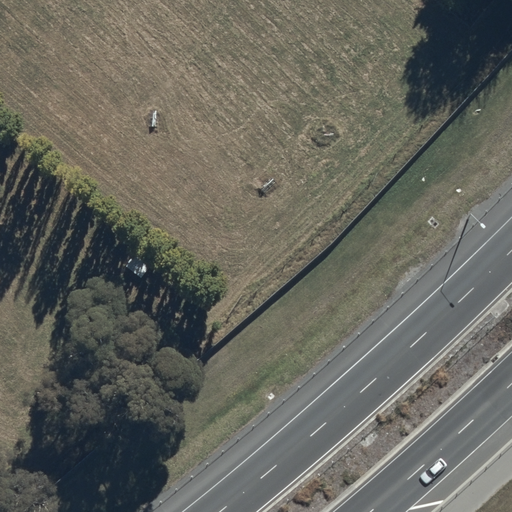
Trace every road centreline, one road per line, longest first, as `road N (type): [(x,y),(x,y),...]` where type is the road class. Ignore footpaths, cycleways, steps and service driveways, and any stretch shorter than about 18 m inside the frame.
road 1 (trunk): [(218,511),(511,249)]
road 2 (trunk): [(511,381),(367,511)]
